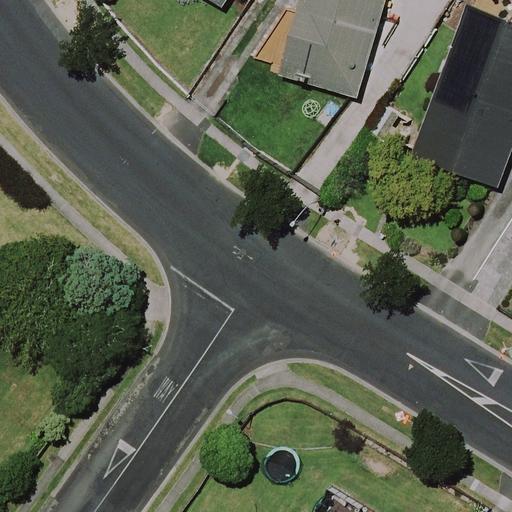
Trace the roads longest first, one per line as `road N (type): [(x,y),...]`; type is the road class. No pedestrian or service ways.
road 1 (residential): [(260,266),(103,156),(0,19)]
road 2 (residential): [(260,266),(92,511)]
road 3 (residential): [(511,417),(260,266)]
